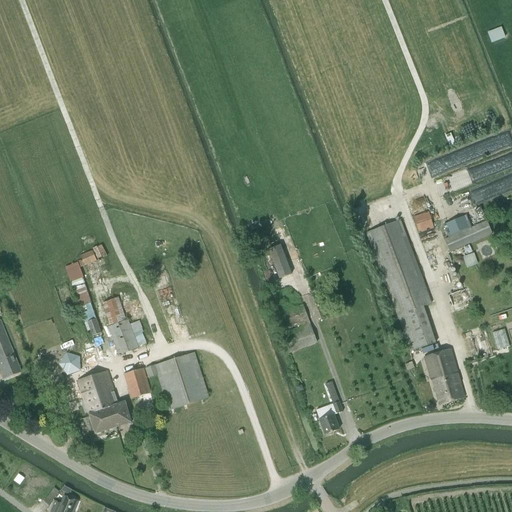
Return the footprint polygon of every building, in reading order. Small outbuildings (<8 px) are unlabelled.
[(501,25),(483,33),(489,47),(507,40),(501,25)] [(429,163),(434,174),(511,143),(511,135),(510,131),(429,163)] [(418,234),(433,229),(428,213),(413,218),(418,234)] [(464,217),(445,224),(450,236),(468,228),(464,217)] [(366,234),(374,256),(396,316),(397,316),(423,307),(430,304),(399,221),(366,234)] [(492,234),(487,222),(444,240),(450,253),(492,234)] [(268,251),(270,256),(278,279),(291,274),(281,246),(268,251)] [(81,256),(82,259),(83,261),(85,266),(96,262),(92,252),(81,256)] [(463,257),(468,267),(479,263),(475,252),(463,257)] [(465,289),(464,290),(448,295),(454,311),(471,305),(465,289)] [(118,298),(103,304),(110,327),(126,321),(118,298)] [(288,353),(316,342),(303,305),(274,316),(288,353)] [(436,344),(423,307),(397,316),(411,353),(436,344)] [(93,337),(101,334),(96,320),(88,323),(93,337)] [(109,327),(120,356),(139,348),(128,320),(126,321),(110,327),(109,327)] [(0,373),(2,379),(20,372),(0,322),(0,373)] [(497,349),(509,347),(507,329),(495,331),(497,349)] [(464,398),(464,397),(449,350),(423,358),(438,406),(464,398)] [(66,375),(81,370),(80,357),(67,353),(60,363),(66,375)] [(407,364),(406,365),(408,371),(411,369),(414,368),(412,362),(407,364)] [(141,408),(153,404),(143,369),(124,374),(131,398),(138,397),(141,408)] [(114,396),(106,371),(78,381),(89,414),(88,415),(95,435),(131,423),(124,402),(117,404),(114,396)] [(336,414),(342,411),(331,382),(325,385),(336,414)] [(324,435),(338,430),(333,415),(319,420),(324,435)] [(19,475),(15,481),(20,484),(24,478),(19,475)] [(72,511),(77,502),(73,500),(73,498),(69,496),(68,498),(64,496),(61,503),(55,501),(50,511),(72,511)]
